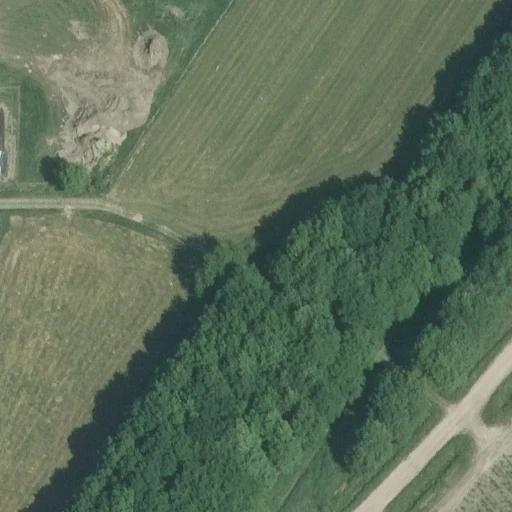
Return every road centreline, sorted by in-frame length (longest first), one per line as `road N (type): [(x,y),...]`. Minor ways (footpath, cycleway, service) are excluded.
road 1 (track): [(0,201),(97,201),(294,301),(468,405)]
road 2 (track): [(370,511),(511,359)]
